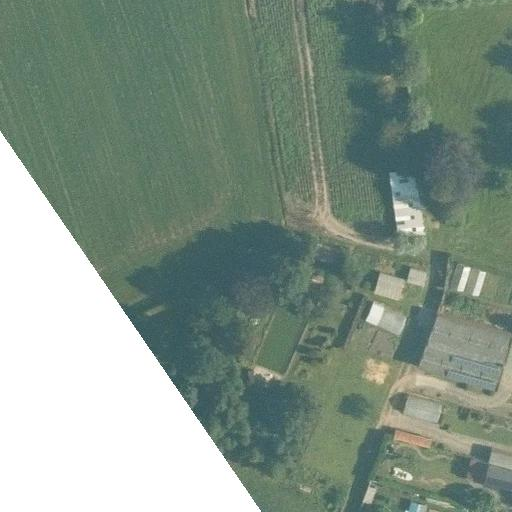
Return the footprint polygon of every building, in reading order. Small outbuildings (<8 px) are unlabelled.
[(411,160),(389,163),(397,215),(419,212),(411,160)] [(466,296),(474,269),(444,259),(436,286),(466,296)] [(383,262),(374,283),(397,292),(406,272),(383,262)] [(351,317),(386,335),(395,319),(360,301),(351,317)] [(438,301),(419,355),(493,380),(511,327),(438,301)] [(409,390),(404,409),(438,418),(444,400),(409,390)] [(511,454),(479,447),(472,479),(511,487),(511,454)] [(455,474),(471,475),(472,457),(456,457),(455,474)]
